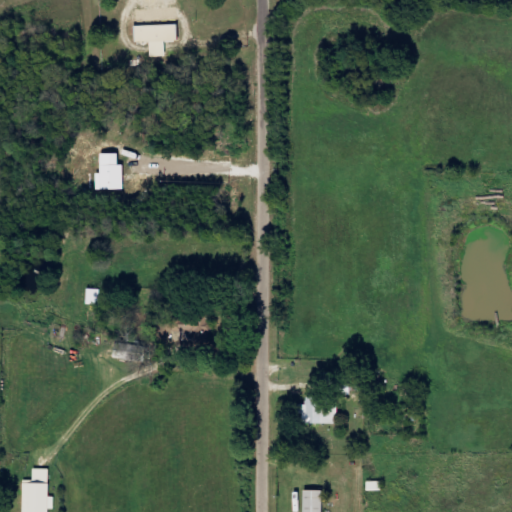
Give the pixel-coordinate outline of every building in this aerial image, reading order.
[(135,26),(135,43),(151,42),(152,57),(167,57),(167,43),(179,42),(179,25),(135,26)] [(97,190),(125,190),(124,165),(118,165),(118,153),(101,154),(101,173),(97,173),(97,190)] [(104,289),(89,289),(89,304),(103,305),(104,289)] [(115,359),(148,361),(149,342),(115,341),(115,359)] [(343,380),(333,380),(333,389),(343,389),(343,380)] [(339,424),(340,397),(307,397),(307,405),(300,405),(300,414),(304,414),(303,424),(339,424)] [(51,469),(35,469),(34,483),(25,482),(24,511),(50,511),(50,509),(56,509),(56,497),(50,497),(51,469)] [(383,481),(368,482),(368,491),(383,491),(383,481)] [(303,511),(326,511),(326,491),(304,490),(303,511)]
